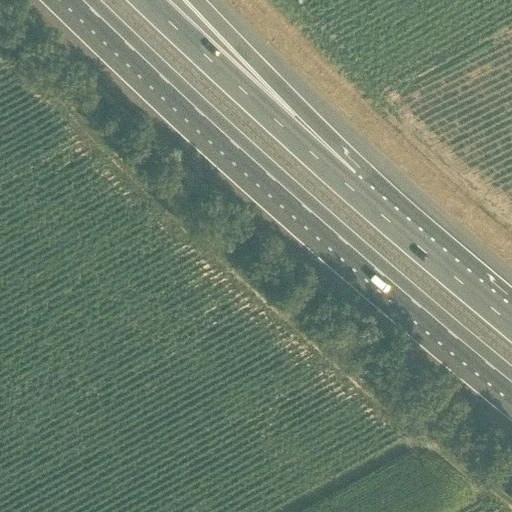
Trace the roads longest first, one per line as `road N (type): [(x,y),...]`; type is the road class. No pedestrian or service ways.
road 1 (motorway): [(71,0),(436,331),(511,390)]
road 2 (motorway): [(344,186),(143,0)]
road 3 (motorway): [(344,186),(193,0)]
road 4 (motorway): [(511,326),(344,186)]
